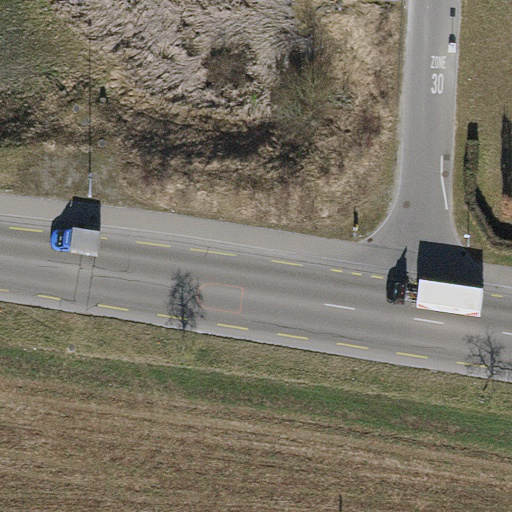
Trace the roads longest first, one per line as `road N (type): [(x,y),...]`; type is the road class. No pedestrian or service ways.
road 1 (primary): [(0,255),(407,317)]
road 2 (residential): [(437,0),(407,317)]
